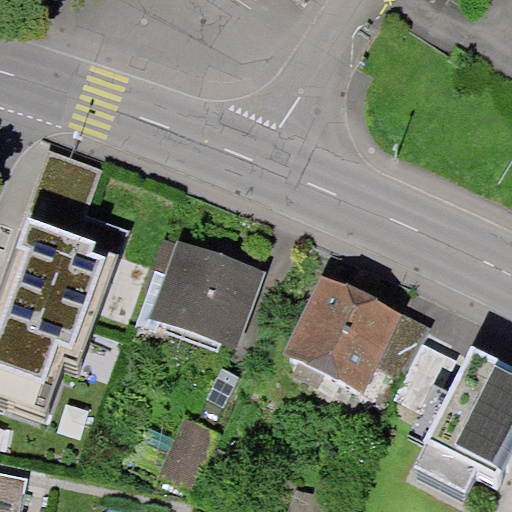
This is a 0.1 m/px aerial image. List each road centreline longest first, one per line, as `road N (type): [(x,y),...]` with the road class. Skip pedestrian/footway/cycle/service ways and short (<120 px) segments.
road 1 (tertiary): [(511,281),(266,161)]
road 2 (tertiary): [(266,161),(37,78)]
road 3 (residential): [(370,0),(266,161)]
